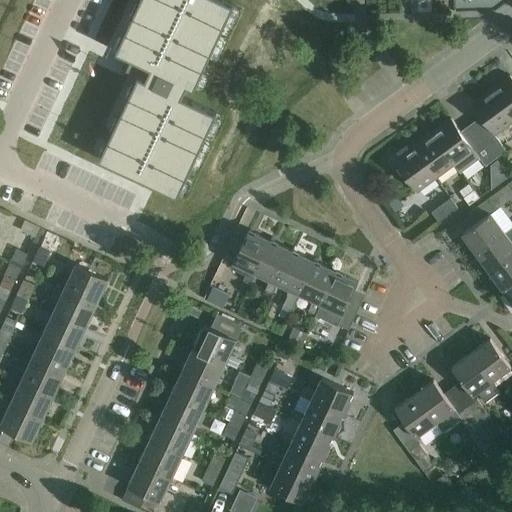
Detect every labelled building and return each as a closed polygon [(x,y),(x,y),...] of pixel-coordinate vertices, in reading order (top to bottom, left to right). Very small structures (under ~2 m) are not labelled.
[(217,111),(182,95),(187,84),(194,88),(233,4),(225,0),(139,0),(116,51),(150,67),(145,78),(138,74),(99,158),(177,195),(217,111)] [(511,118),(511,77),(510,75),(491,90),(511,118)] [(511,118),(491,90),(471,104),(491,131),(481,139),(496,158),(506,150),(494,135),(511,122),(511,118)] [(451,118),(432,132),(455,164),(461,172),(480,158),(485,166),(496,158),(481,139),(471,146),(451,118)] [(455,164),(432,132),(413,146),(436,178),(455,164)] [(436,178),(413,146),(394,161),(417,192),(436,178)] [(497,209),(511,197),(511,182),(490,198),(497,209)] [(479,198),(474,190),(464,198),(469,205),(479,198)] [(393,192),(385,197),(395,211),(403,205),(393,192)] [(458,208),(451,198),(431,212),(439,222),(458,208)] [(476,253),(504,232),(490,213),(462,234),(476,253)] [(230,268),(245,275),(242,280),(250,284),(255,273),(270,241),(247,231),(230,268)] [(511,242),(504,232),(476,253),(490,272),(511,255),(511,242)] [(291,251),(270,241),(255,273),(269,279),(264,290),(272,294),(277,283),(276,283),(291,251)] [(17,249),(11,262),(22,267),(28,254),(17,249)] [(313,261),(291,251),(276,283),(277,283),(288,288),(286,301),(282,308),(290,312),(294,304),(299,293),(298,293),(313,261)] [(48,257),(37,252),(33,261),(44,267),(48,257)] [(511,255),(490,272),(504,291),(511,284),(511,255)] [(320,303),(335,271),(313,261),(298,293),(299,293),(313,300),(307,311),(315,314),(320,303)] [(22,267),(11,262),(4,276),(16,281),(22,267)] [(64,287),(97,302),(108,279),(75,264),(64,287)] [(348,330),(358,308),(348,303),(357,282),(335,271),(320,303),(315,314),(348,330)] [(24,280),(17,294),(29,299),(35,285),(24,280)] [(64,287),(54,310),(86,325),(97,302),(64,287)] [(206,300),(222,308),(228,295),(212,287),(206,300)] [(29,299),(17,294),(11,307),(22,313),(29,299)] [(254,312),(241,306),(238,313),(251,319),(254,312)] [(54,310),(43,333),(75,348),(86,325),(54,310)] [(264,314),(260,323),(268,327),(271,322),(269,317),(264,314)] [(2,326),(0,330),(0,340),(8,344),(18,322),(7,316),(2,326)] [(204,324),(193,347),(225,363),(225,362),(236,368),(241,359),(229,353),(236,339),(204,324)] [(301,348),(307,333),(293,327),(287,342),(301,348)] [(75,348),(43,333),(32,356),(64,371),(75,348)] [(490,338),(471,353),(491,381),(511,367),(490,338)] [(276,353),(284,356),(289,354),(292,346),(281,342),(276,353)] [(193,347),(182,370),(214,385),(225,363),(193,347)] [(491,381),(471,353),(451,367),(472,395),(477,392),(485,402),(499,392),(491,381)] [(32,356),(21,379),(53,394),(64,371),(32,356)] [(258,361),(252,375),(263,380),(269,367),(258,361)] [(292,376),(275,368),(269,380),(286,388),(292,376)] [(214,385),(182,370),(171,393),(203,408),(214,385)] [(263,380),(252,375),(245,389),(256,394),(263,380)] [(311,400),(343,415),(353,393),(322,378),(315,393),(304,387),(300,397),(311,402),(311,400)] [(53,394),(21,379),(10,402),(43,417),(53,394)] [(457,422),(449,412),(454,408),(434,380),(414,394),(435,422),(442,432),(457,422)] [(265,390),(260,400),(270,405),(275,395),(265,390)] [(171,393),(160,416),(193,431),(203,408),(171,393)] [(237,407),(248,412),(252,403),(232,394),(228,403),(237,407)] [(435,422),(414,394),(395,408),(416,436),(435,422)] [(467,406),(481,426),(491,419),(477,399),(467,406)] [(311,400),(311,402),(305,415),(294,409),(290,418),(301,423),(301,422),(332,437),(343,415),(311,400)] [(43,417),(10,402),(0,423),(0,425),(32,440),(43,417)] [(258,404),(253,414),(263,419),(268,409),(258,404)] [(481,426),(467,406),(457,414),(471,433),(481,426)] [(237,407),(230,421),(241,426),(248,412),(237,407)] [(160,416),(150,439),(182,454),(193,431),(160,416)] [(241,426),(230,421),(223,435),(235,440),(241,426)] [(301,422),(301,423),(294,436),(283,431),(279,439),(290,445),(291,444),(322,458),(332,437),(301,422)] [(246,429),(240,441),(248,444),(253,432),(246,429)] [(511,441),(504,431),(493,439),(501,450),(511,441)] [(150,439),(139,462),(171,477),(182,454),(150,439)] [(291,444),(290,445),(284,457),(273,452),(270,460),(312,480),(322,458),(291,444)] [(409,451),(423,470),(433,463),(419,444),(409,451)] [(219,488),(232,494),(249,458),(236,452),(219,488)] [(215,453),(212,458),(208,466),(220,472),(226,458),(215,453)] [(270,460),(263,474),(259,482),(302,502),(312,480),(270,460)] [(171,477),(139,462),(128,485),(129,486),(146,494),(160,500),(171,477)] [(220,472),(208,466),(202,481),(213,486),(220,472)] [(129,486),(122,499),(140,507),(146,494),(129,486)] [(201,511),(205,504),(193,499),(186,511),(201,511)]
